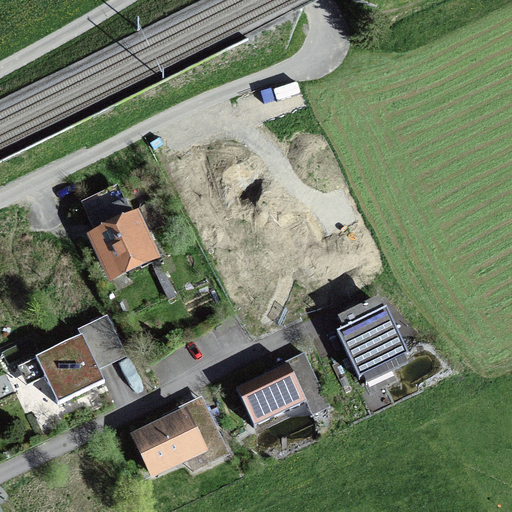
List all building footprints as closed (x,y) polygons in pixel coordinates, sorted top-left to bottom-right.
[(154,251),(136,212),(131,215),(125,203),(89,220),(114,271),(154,251)] [(408,356),(386,310),(336,333),(358,379),(408,356)] [(82,336),(97,368),(124,355),(106,317),(79,330),(82,336)] [(82,336),(17,367),(27,387),(45,378),(58,405),(104,382),(97,368),(82,336)] [(30,354),(23,340),(5,348),(12,363),(30,354)] [(324,395),(304,354),(264,373),(266,376),(236,391),(254,428),(324,395)] [(228,455),(201,399),(164,416),(167,424),(135,439),(152,475),(202,451),(209,465),(228,455)]
